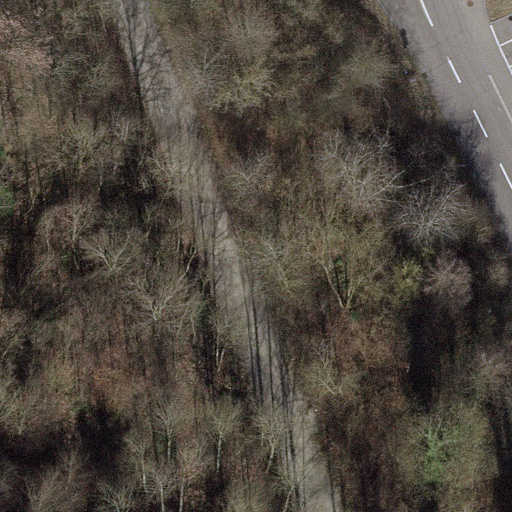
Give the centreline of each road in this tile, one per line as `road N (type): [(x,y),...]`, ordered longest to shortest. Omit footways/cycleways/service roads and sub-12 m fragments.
road 1 (track): [(126,0),(298,511)]
road 2 (residential): [(424,0),(511,182)]
